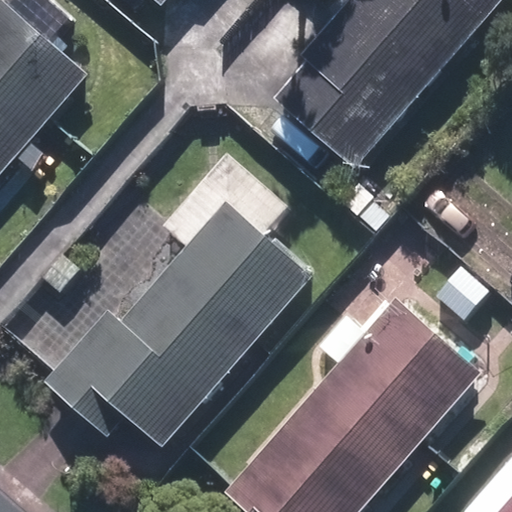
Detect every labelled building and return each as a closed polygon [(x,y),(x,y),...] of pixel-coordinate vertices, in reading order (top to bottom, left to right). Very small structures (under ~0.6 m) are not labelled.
[(148,0),(157,8),(164,0),(148,0)] [(497,0),(372,0),(309,71),(318,79),(292,108),(364,170),(507,8),(497,0)] [(0,34),(0,184),(75,98),(0,34)] [(511,158),(511,120),(505,114),(464,158),(490,182),(511,158)] [(111,337),(53,395),(100,442),(133,409),(171,446),(306,296),(253,251),(280,220),(225,173),(170,236),(198,262),(121,348),(111,337)] [(358,233),(375,247),(386,232),(369,219),(358,233)] [(56,283),(72,295),(90,275),(74,261),(56,283)] [(435,312),(464,336),(490,305),(462,281),(435,312)] [(364,358),(237,505),(244,511),(371,511),(473,397),(392,326),(364,358)] [(206,469),(226,489),(240,474),(221,455),(206,469)] [(511,511),(511,472),(476,511),(511,511)]
